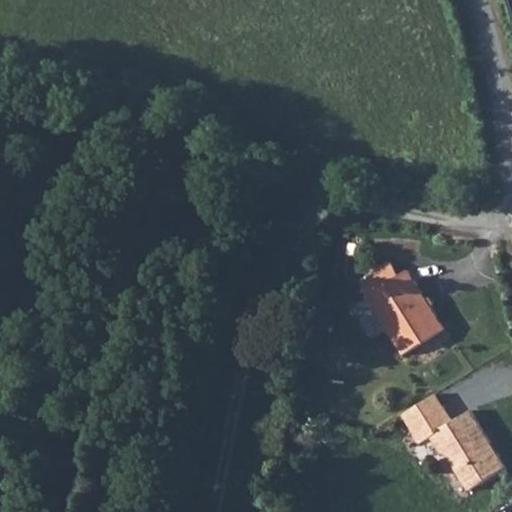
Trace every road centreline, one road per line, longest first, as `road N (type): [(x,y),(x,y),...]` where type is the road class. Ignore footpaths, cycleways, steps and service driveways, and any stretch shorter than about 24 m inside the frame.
road 1 (track): [(211,511),(257,301),(311,209)]
road 2 (track): [(311,209),(329,204),(455,226),(511,224)]
road 3 (unclassified): [(474,0),(511,141)]
